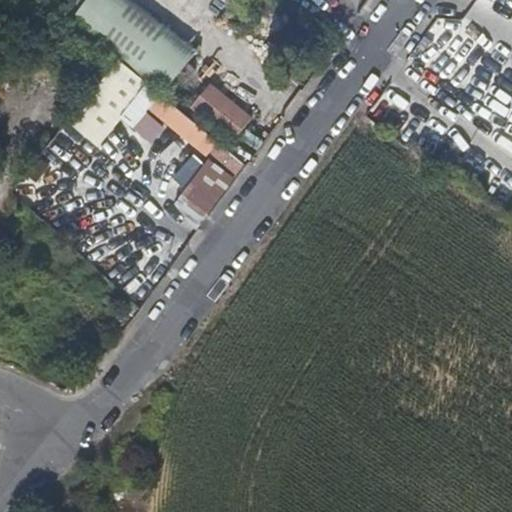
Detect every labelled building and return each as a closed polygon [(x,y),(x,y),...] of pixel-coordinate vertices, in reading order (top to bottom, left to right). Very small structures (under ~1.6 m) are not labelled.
[(191,60),(117,0),(90,0),(73,24),(118,62),(149,86),(161,96),(161,97),(191,60)] [(198,51),(130,0),(117,0),(191,60),(198,51)] [(98,149),(149,86),(118,62),(68,124),(98,149)] [(210,85),(191,108),(233,142),(252,119),(210,85)] [(161,96),(149,110),(194,146),(184,159),(196,169),(205,158),(209,161),(176,205),(196,230),(245,165),(161,97),(161,96)] [(71,137),(56,156),(75,170),(90,151),(71,137)]
